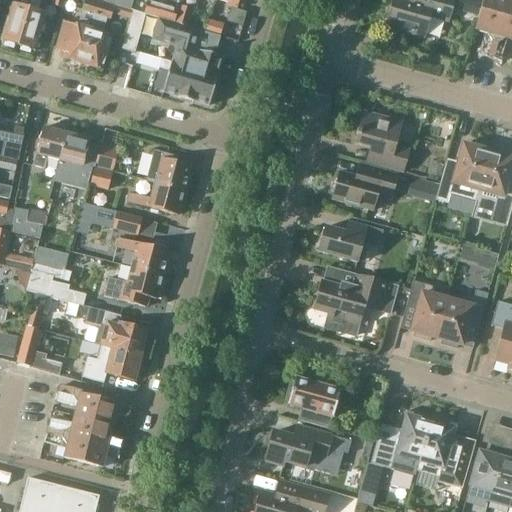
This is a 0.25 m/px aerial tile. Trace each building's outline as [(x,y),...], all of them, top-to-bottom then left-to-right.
[(2,42),(19,47),(32,0),(23,0),(22,4),(25,5),(24,10),(12,6),(2,42)] [(32,0),(19,47),(35,52),(46,16),(38,14),(41,0),(32,0)] [(51,0),(49,7),(63,11),(65,0),(51,0)] [(65,61),(82,66),(100,2),(92,0),(85,0),(82,12),(78,28),(64,24),(56,52),(66,55),(65,61)] [(113,0),(112,5),(114,6),(131,11),(133,0),(113,0)] [(228,0),(227,7),(237,10),(239,0),(228,0)] [(394,0),(387,27),(425,38),(430,22),(435,19),(449,23),(455,0),(429,0),(428,5),(409,0),(394,0)] [(489,58),(491,59),(507,0),(484,0),(475,32),(484,34),(479,57),(489,58)] [(509,41),(511,41),(511,0),(510,0),(507,0),(491,59),(493,60),(502,63),(509,41)] [(100,2),(82,66),(100,71),(104,59),(107,55),(112,37),(102,34),(106,19),(110,20),(114,6),(112,5),(100,2)] [(144,14),(174,23),(178,11),(147,2),(144,14)] [(179,6),(178,11),(174,23),(188,27),(193,10),(179,6)] [(145,16),(132,12),(122,49),(134,53),(145,16)] [(157,20),(151,41),(175,47),(171,63),(217,76),(222,59),(194,51),(199,32),(157,20)] [(208,21),(205,33),(220,37),(223,26),(208,21)] [(171,63),(162,94),(178,98),(177,99),(193,103),(209,107),(218,76),(217,76),(171,63)] [(383,152),(379,167),(403,173),(409,152),(395,148),(401,124),(365,114),(360,131),(358,131),(357,136),(359,137),(357,145),(383,152)] [(0,141),(9,143),(20,145),(22,146),(26,127),(16,125),(14,133),(0,130),(0,141)] [(48,158),(59,161),(66,134),(43,128),(33,167),(44,170),(48,158)] [(90,141),(66,134),(59,161),(54,183),(86,192),(92,168),(95,169),(100,148),(89,145),(90,141)] [(0,164),(16,167),(20,145),(9,143),(6,159),(0,158),(0,164)] [(452,193),(476,200),(489,153),(483,151),(484,147),(469,143),(468,147),(464,146),(458,169),(446,166),(436,201),(449,204),(452,193)] [(101,148),(96,167),(113,171),(118,153),(101,148)] [(489,153),(476,200),(471,218),(507,228),(511,211),(511,183),(508,183),(511,166),(511,159),(510,159),(511,155),(496,150),(495,155),(489,153)] [(175,163),(176,158),(156,153),(148,182),(155,184),(184,192),(191,167),(175,163)] [(0,170),(14,173),(16,167),(0,164),(0,170)] [(391,201),(398,176),(371,168),(368,181),(341,174),(338,182),(335,181),(332,192),(335,193),(333,201),(373,212),(377,197),(391,201)] [(95,169),(91,187),(107,192),(112,173),(95,169)] [(422,182),(412,179),(407,196),(418,199),(422,182)] [(151,200),(131,195),(128,204),(178,217),(181,205),(184,206),(187,195),(184,194),(184,192),(155,184),(151,200)] [(0,186),(0,198),(9,201),(11,189),(0,186)] [(8,234),(10,234),(39,240),(44,215),(28,211),(28,213),(13,210),(8,232),(8,234)] [(116,214),(112,231),(137,238),(141,221),(116,214)] [(318,253),(358,264),(364,240),(381,244),(384,232),(357,225),(354,236),(325,229),(318,253)] [(5,256),(10,234),(8,234),(8,232),(0,230),(0,267),(29,274),(32,261),(5,256)] [(135,253),(132,269),(163,277),(169,253),(119,240),(117,249),(135,253)] [(65,273),(69,256),(37,247),(33,264),(65,273)] [(494,272),(498,256),(484,252),(480,268),(494,272)] [(163,277),(132,269),(128,284),(108,279),(106,288),(127,293),(124,303),(145,308),(147,299),(156,301),(163,277)] [(315,311),(329,315),(326,329),(356,338),(363,313),(370,309),(390,315),(398,288),(354,275),(351,288),(345,286),(341,288),(322,283),(315,311)] [(46,299),(81,308),(84,296),(66,292),(67,287),(50,283),(46,299)] [(431,338),(437,340),(448,301),(434,297),(436,289),(414,283),(407,307),(418,310),(412,333),(416,334),(415,338),(430,342),(431,338)] [(448,301),(437,340),(443,341),(442,346),(457,350),(458,346),(462,347),(468,324),(480,327),(489,295),(476,292),(474,299),(464,297),(462,305),(448,301)] [(508,371),(511,371),(511,306),(498,303),(492,327),(503,330),(495,362),(509,366),(508,371)] [(44,308),(34,305),(28,328),(38,330),(44,308)] [(95,346),(102,347),(142,358),(148,333),(119,325),(121,317),(89,309),(84,325),(100,329),(95,346)] [(17,365),(29,369),(33,354),(39,331),(27,328),(17,365)] [(1,356),(13,359),(16,343),(4,340),(1,356)] [(142,358),(102,347),(98,362),(87,359),(82,379),(104,384),(106,375),(135,383),(142,358)] [(29,369),(59,376),(61,366),(45,362),(46,357),(33,354),(29,369)] [(285,402),(289,403),(288,406),(310,413),(307,424),(329,430),(332,419),(333,419),(340,392),(326,388),(328,381),(311,376),(309,383),(296,380),(295,383),(291,382),(285,402)] [(77,409),(75,417),(113,427),(116,416),(130,418),(131,408),(81,396),(82,393),(59,387),(58,393),(55,402),(77,409)] [(406,459),(420,463),(430,424),(422,422),(423,417),(408,413),(401,439),(380,433),(371,465),(402,474),(406,459)] [(48,430),(48,433),(121,451),(124,442),(111,438),(113,427),(75,417),(72,425),(50,421),(48,430)] [(430,424),(420,463),(417,472),(440,479),(438,484),(463,491),(476,442),(453,436),(456,426),(440,422),(439,426),(430,424)] [(489,503),(492,493),(501,459),(504,450),(509,430),(501,428),(497,447),(493,450),(491,456),(480,453),(468,497),(489,503)] [(347,454),(350,442),(305,430),(302,441),(273,433),(272,436),(268,436),(265,446),(268,449),(265,463),(283,468),(285,463),(315,472),(319,458),(325,460),(328,449),(347,454)] [(504,450),(501,459),(492,493),(489,503),(510,508),(511,500),(511,462),(511,458),(511,453),(510,451),(511,445),(511,431),(509,430),(504,450)] [(121,451),(48,433),(47,435),(44,443),(66,450),(64,459),(102,469),(105,458),(119,460),(121,451)] [(362,457),(369,459),(373,445),(366,443),(362,457)] [(95,511),(99,498),(28,479),(19,511),(95,511)] [(325,511),(329,497),(297,488),(293,502),(260,493),(254,511),(325,511)] [(360,491),(357,504),(372,508),(375,495),(360,491)]
